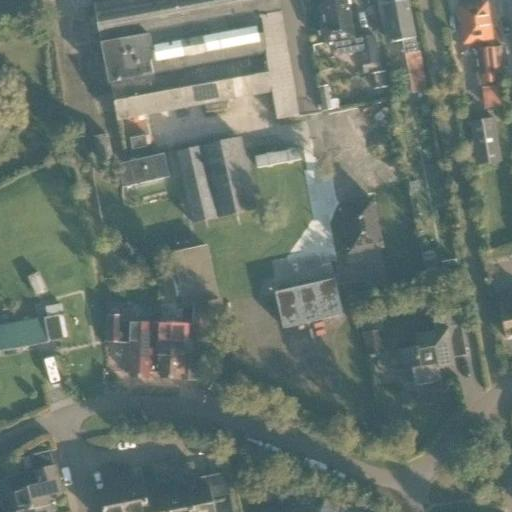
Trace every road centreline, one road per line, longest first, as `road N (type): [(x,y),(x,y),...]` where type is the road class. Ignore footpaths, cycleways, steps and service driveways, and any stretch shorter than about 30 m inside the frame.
road 1 (residential): [(62,415),(177,410),(411,488)]
road 2 (residential): [(411,488),(499,394)]
road 3 (residential): [(74,464),(160,449),(201,455)]
